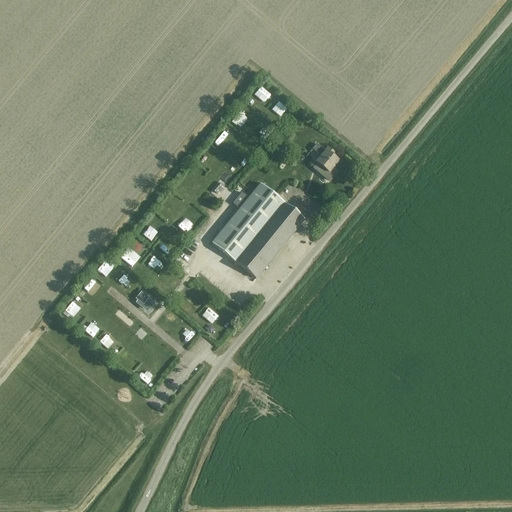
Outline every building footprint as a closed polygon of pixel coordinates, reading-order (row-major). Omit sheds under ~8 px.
[(286,104),(278,114),(282,117),(290,107),(286,104)] [(225,146),(232,136),(222,128),(215,138),(225,146)] [(338,162),(332,157),(334,155),(328,150),(325,153),(317,145),(312,150),(319,155),(320,154),(322,156),(316,163),(320,167),(316,172),(320,176),(321,175),(329,182),(337,173),(333,169),(338,162)] [(205,150),(200,156),(208,162),(213,156),(205,150)] [(227,164),(223,170),(227,174),(232,168),(227,164)] [(215,197),(225,186),(220,183),(211,194),(215,197)] [(255,280),(304,220),(260,185),(249,199),(241,193),(232,204),(240,210),(212,244),(235,263),(235,264),(255,280)] [(188,227),(195,218),(187,211),(180,219),(188,227)] [(145,231),(155,235),(158,225),(148,221),(145,231)] [(130,243),(122,252),(134,261),(142,252),(130,243)] [(150,264),(158,270),(166,260),(158,254),(150,264)] [(283,262),(290,267),(294,262),(286,257),(283,262)] [(123,270),(119,279),(124,282),(129,273),(123,270)] [(146,302),(151,306),(160,296),(155,292),(146,302)] [(72,309),(79,299),(74,296),(67,306),(72,309)]
